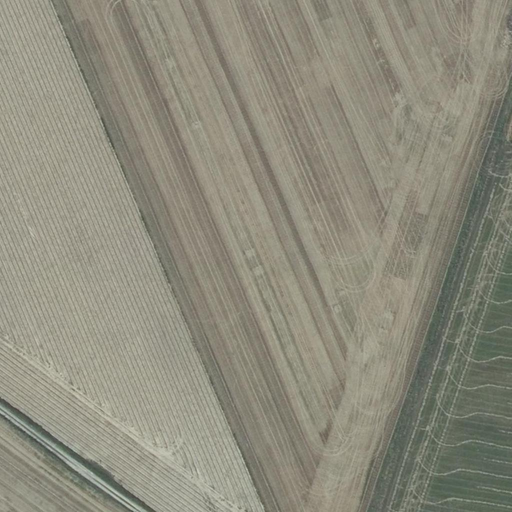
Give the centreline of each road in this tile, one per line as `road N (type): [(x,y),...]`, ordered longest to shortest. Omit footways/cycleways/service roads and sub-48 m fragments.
road 1 (track): [(511,94),(372,511)]
road 2 (track): [(141,511),(0,406)]
